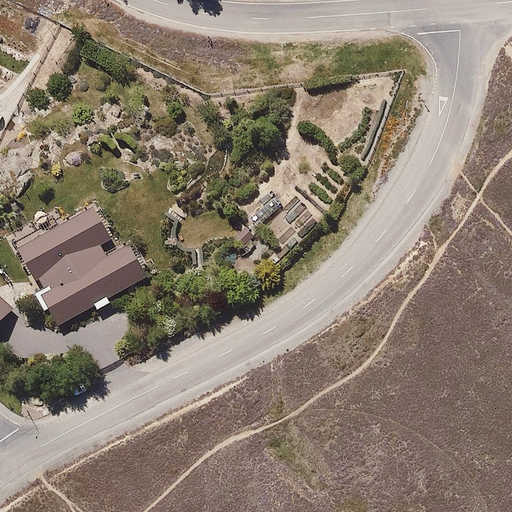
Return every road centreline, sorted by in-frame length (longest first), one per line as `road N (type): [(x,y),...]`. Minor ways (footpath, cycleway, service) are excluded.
road 1 (unclassified): [(459,5),(457,86),(445,128),(404,206),(361,257),(302,308),(20,456)]
road 2 (unclassified): [(156,0),(257,17),(459,5)]
